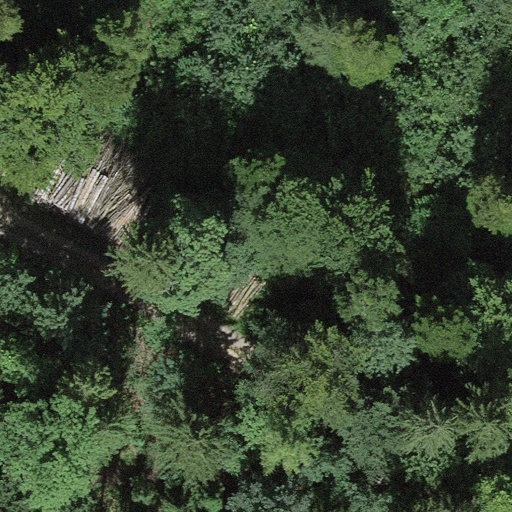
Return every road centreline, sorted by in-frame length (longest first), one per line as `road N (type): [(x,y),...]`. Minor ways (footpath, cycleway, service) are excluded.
road 1 (track): [(476,511),(372,437),(0,237)]
road 2 (track): [(422,473),(0,481)]
